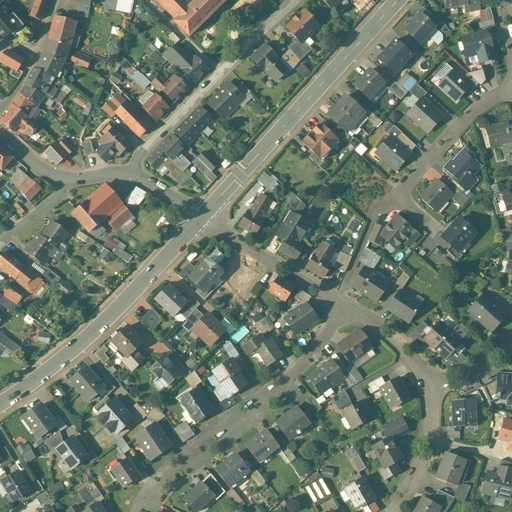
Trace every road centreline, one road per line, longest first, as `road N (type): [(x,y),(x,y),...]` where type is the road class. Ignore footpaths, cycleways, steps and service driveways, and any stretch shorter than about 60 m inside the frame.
road 1 (residential): [(138,511),(172,462),(308,356),(341,304)]
road 2 (secondary): [(200,217),(397,0)]
road 3 (secondary): [(0,404),(96,327),(200,217)]
road 4 (residential): [(131,174),(139,154),(293,0)]
road 5 (residential): [(511,92),(470,114),(398,195),(436,228)]
road 6 (residential): [(341,304),(200,217)]
road 7 (residential): [(393,511),(424,451),(432,382)]
road 8 (residential): [(432,382),(341,304)]
